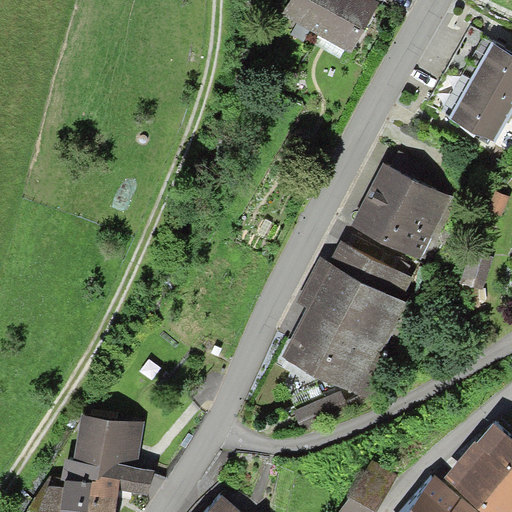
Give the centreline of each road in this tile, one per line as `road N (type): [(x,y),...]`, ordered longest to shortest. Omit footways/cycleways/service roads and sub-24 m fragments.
road 1 (track): [(0,503),(103,342),(202,112),(218,0)]
road 2 (tertiary): [(435,0),(275,293),(213,428)]
road 3 (residential): [(213,428),(266,445),(332,435),(511,347)]
road 4 (residential): [(389,511),(511,381)]
